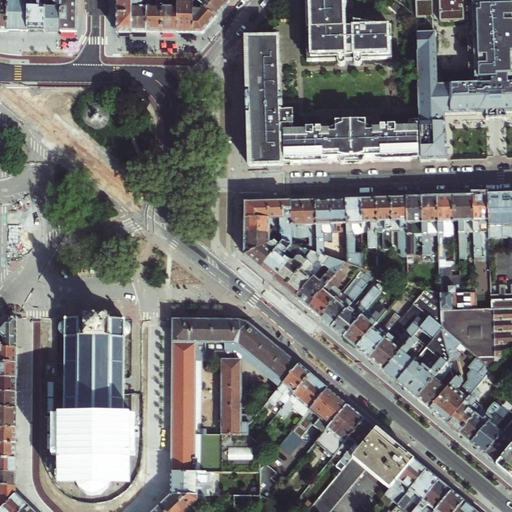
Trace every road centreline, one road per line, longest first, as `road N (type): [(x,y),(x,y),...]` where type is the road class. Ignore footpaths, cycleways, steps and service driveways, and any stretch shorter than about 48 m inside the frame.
road 1 (secondary): [(511,510),(184,241),(175,180)]
road 2 (residential): [(511,176),(175,180)]
road 3 (tertiary): [(167,91),(195,72),(258,0)]
